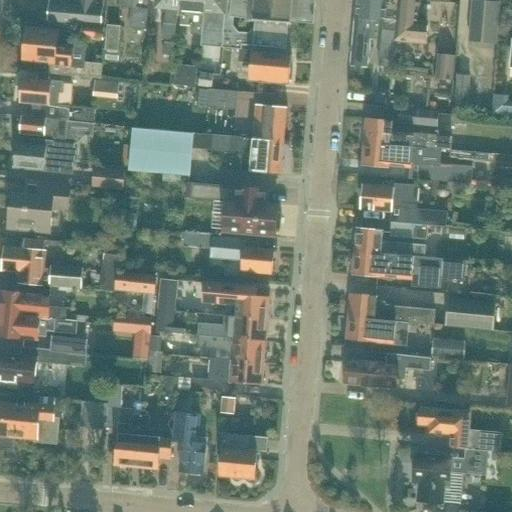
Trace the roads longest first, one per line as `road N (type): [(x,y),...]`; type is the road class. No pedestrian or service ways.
road 1 (residential): [(295,511),(337,0)]
road 2 (residential): [(230,511),(0,491)]
